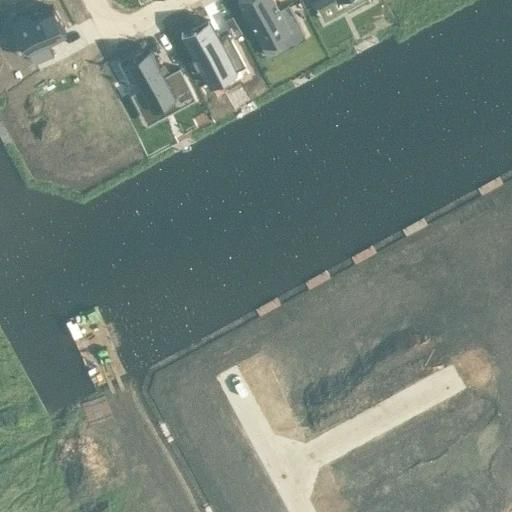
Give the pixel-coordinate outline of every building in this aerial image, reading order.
[(274,0),(237,0),(251,24),(262,45),(282,35),(287,45),(305,35),(288,4),(279,9),(274,0)] [(14,27),(6,32),(6,33),(19,56),(28,52),(35,64),(53,54),(46,42),(66,31),(52,6),(31,18),(14,27)] [(13,21),(11,22),(14,27),(31,18),(28,13),(13,21)] [(9,14),(0,18),(0,36),(6,33),(6,32),(14,27),(11,22),(13,21),(9,14)] [(182,32),(181,33),(194,57),(192,57),(197,66),(199,66),(205,77),(210,84),(237,69),(245,64),(228,34),(228,33),(220,37),(210,20),(209,17),(182,32)] [(149,47),(121,62),(130,80),(135,77),(141,88),(130,94),(137,106),(141,114),(174,96),(179,106),(196,97),(179,67),(170,72),(165,75),(160,66),(149,47)] [(30,91),(42,114),(45,112),(50,121),(47,122),(65,154),(110,129),(93,97),(73,108),(69,99),(76,95),(64,72),(30,91)] [(433,262),(416,271),(440,314),(456,306),(461,314),(478,305),(445,245),(428,254),(433,262)] [(398,290),(371,304),(378,317),(373,319),(392,354),(397,351),(399,355),(426,340),(398,290)] [(358,325),(333,339),(360,387),(385,374),(373,352),(383,346),(362,307),(351,313),(358,325)] [(308,350),(278,366),(304,413),(327,401),(321,390),(328,387),(308,350)] [(206,376),(178,391),(191,415),(182,420),(190,434),(184,438),(194,457),(222,442),(213,426),(229,418),(206,376)] [(479,466),(456,479),(458,482),(473,511),(503,511),(505,511),(494,491),(511,481),(490,442),(471,452),(479,466)] [(249,455),(210,476),(228,509),(247,499),(253,511),(264,511),(277,505),(249,455)] [(432,486),(418,494),(428,511),(473,511),(458,482),(436,494),(432,486)] [(398,511),(393,501),(372,511),(398,511)]
